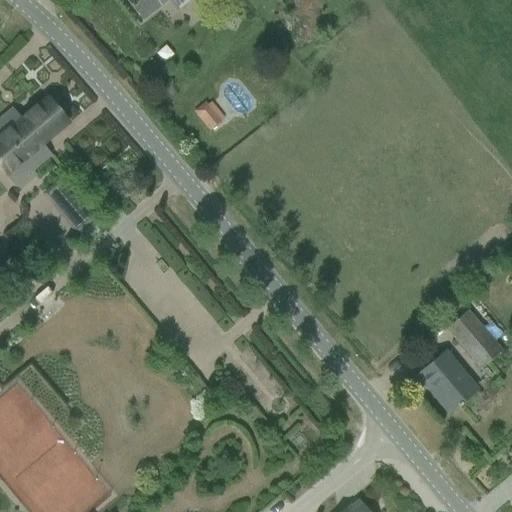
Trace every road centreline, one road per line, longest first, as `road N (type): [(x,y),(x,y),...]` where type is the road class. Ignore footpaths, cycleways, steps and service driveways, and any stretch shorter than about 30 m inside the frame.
road 1 (tertiary): [(465,511),(27,10)]
road 2 (unknown): [(394,429),(298,511)]
